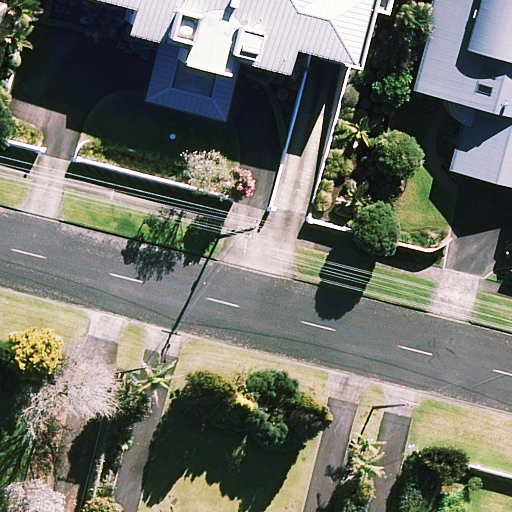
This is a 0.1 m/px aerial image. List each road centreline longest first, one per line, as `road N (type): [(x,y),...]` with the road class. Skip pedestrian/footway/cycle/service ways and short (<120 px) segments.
road 1 (residential): [(0,248),(511,377)]
road 2 (unknown): [(416,353),(376,511)]
